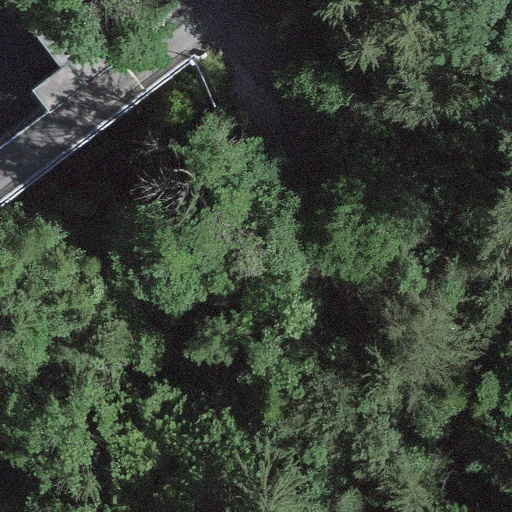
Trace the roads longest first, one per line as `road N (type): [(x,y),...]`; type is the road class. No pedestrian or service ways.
road 1 (track): [(511,330),(325,258),(294,194),(280,67),(229,0)]
road 2 (track): [(325,258),(511,486)]
